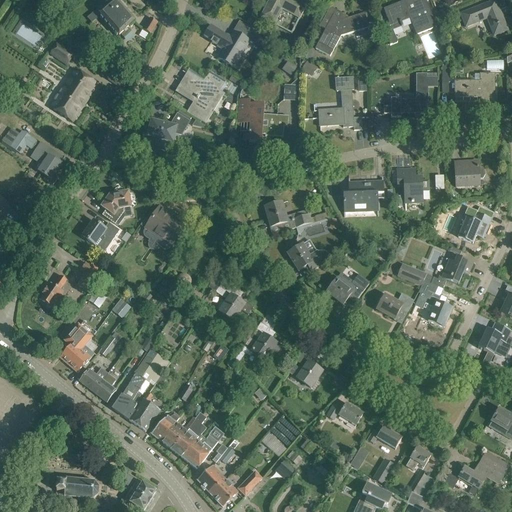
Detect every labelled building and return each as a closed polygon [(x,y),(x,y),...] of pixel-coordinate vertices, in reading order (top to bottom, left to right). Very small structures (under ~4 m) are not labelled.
[(114,0),(99,15),(119,36),(120,35),(124,39),(131,32),(128,28),(134,22),(114,0)] [(274,0),(273,2),(269,0),(260,17),(273,24),(282,8),(301,17),(307,6),(296,0),(274,0)] [(417,35),(433,29),(421,0),(402,0),(403,2),(384,9),(390,25),(386,26),(390,46),(397,43),(393,31),(403,27),(401,22),(410,19),(417,35)] [(506,8),(503,0),(494,0),(490,2),(490,3),(486,4),(461,14),(466,27),(473,24),(471,21),(485,15),(494,36),(508,31),(499,11),(506,8)] [(319,27),(325,30),(315,49),(330,57),(341,37),(369,28),(365,14),(342,20),(333,16),(331,19),(326,15),(319,27)] [(157,23),(150,19),(143,30),(150,35),(157,23)] [(18,28),(16,32),(35,42),(40,33),(23,24),(20,29),(18,28)] [(52,34),(61,40),(66,32),(56,26),(52,34)] [(234,33),(231,38),(211,26),(204,37),(224,49),(218,59),(233,68),(250,42),(233,32),(234,33)] [(435,31),(421,35),(428,58),(442,54),(435,31)] [(67,65),(75,54),(59,43),(51,54),(67,65)] [(304,61),(309,50),(305,48),(302,55),(294,52),(293,56),(304,61)] [(309,52),(305,59),(310,62),(314,55),(315,53),(310,50),(309,52)] [(307,61),(302,71),(313,76),(318,67),(307,61)] [(505,69),(504,61),(487,61),(487,70),(505,69)] [(441,66),(442,79),(450,79),(449,66),(441,66)] [(87,101),(97,85),(76,71),(51,109),(72,123),(82,108),(80,107),(85,100),(87,101)] [(227,85),(211,75),(205,85),(183,72),(182,72),(191,77),(181,94),(196,103),(189,113),(201,120),(203,117),(208,120),(222,97),(226,99),(226,98),(218,93),(224,83),(227,85)] [(401,114),(428,114),(428,102),(428,87),(438,87),(438,78),(427,78),(427,75),(418,75),(418,100),(400,100),(400,102),(392,102),(392,107),(384,107),(384,115),(391,115),(391,118),(401,118),(401,114)] [(481,102),(494,102),(494,75),(481,75),(481,82),(456,82),(456,99),(457,99),(457,98),(481,98),(481,102)] [(354,131),(363,131),(362,118),(353,119),(351,90),(354,90),(354,79),(337,80),(337,92),(341,92),(342,111),(320,112),(321,126),(343,125),(343,129),(344,129),(344,127),(349,127),(349,128),(354,128),(354,131)] [(264,106),(249,105),(249,102),(250,102),(240,101),(238,119),(245,120),(245,123),(251,124),(250,134),(249,133),(249,140),(250,140),(250,142),(261,143),(262,133),(265,133),(265,137),(283,138),(284,124),(287,124),(287,128),(288,128),(288,117),(263,115),(264,106)] [(189,122),(177,115),(170,126),(152,122),(150,127),(146,127),(142,145),(156,149),(159,139),(172,143),(174,134),(181,135),(189,122)] [(204,128),(195,122),(192,128),(202,131),(204,128)] [(4,138),(2,142),(10,148),(20,155),(26,146),(31,150),(37,141),(22,131),(20,134),(11,129),(4,138)] [(46,176),(43,180),(52,185),(52,186),(62,171),(61,172),(58,170),(61,165),(64,159),(40,143),(31,157),(39,162),(40,160),(45,163),(39,172),(46,176)] [(478,162),(455,164),(456,188),(464,188),(464,185),(478,184),(478,187),(480,187),(479,179),(483,179),(485,175),(484,171),(482,168),(478,168),(478,162)] [(399,172),(397,172),(398,182),(398,184),(398,193),(400,192),(400,188),(403,188),(404,204),(408,204),(423,203),(423,199),(422,192),(429,191),(429,181),(422,182),(422,179),(415,179),(415,174),(411,174),(411,171),(399,172)] [(435,176),(436,190),(445,190),(444,175),(435,176)] [(349,196),(343,196),(344,218),(345,218),(345,213),(355,212),(355,206),(365,205),(366,212),(377,211),(377,217),(379,217),(378,195),(384,195),(383,178),(382,178),(382,182),(364,183),(364,185),(358,185),(358,183),(350,184),(350,180),(349,180),(349,196)] [(109,197),(102,207),(106,211),(113,215),(109,221),(118,227),(124,218),(132,216),(131,208),(130,205),(133,204),(134,202),(134,199),(133,197),(131,196),(129,196),(128,194),(124,195),(124,194),(123,191),(121,190),(118,190),(116,191),(115,193),(114,195),(114,196),(109,197)] [(10,239),(18,229),(0,213),(0,212),(7,204),(0,198),(0,229),(1,230),(0,231),(1,231),(10,238),(9,239),(10,239)] [(284,232),(296,228),(303,227),(303,229),(314,226),(313,224),(335,217),(332,207),(324,209),(325,214),(315,216),(315,218),(311,219),(308,210),(292,215),(286,217),(282,204),(265,208),(271,228),(282,225),(284,232)] [(162,207),(161,207),(144,232),(144,234),(144,235),(144,236),(145,237),(147,238),(148,239),(150,239),(151,238),(152,237),(153,236),(162,243),(161,244),(161,245),(161,246),(162,248),(163,249),(164,250),(165,250),(166,250),(168,250),(169,249),(170,249),(183,228),(181,230),(167,221),(172,214),(171,213),(170,215),(160,209),(162,207)] [(466,219),(458,238),(473,244),(476,236),(484,239),(491,221),(484,217),(486,212),(494,215),(494,214),(479,208),(478,212),(468,208),(464,218),(466,219)] [(112,242),(119,231),(109,224),(105,230),(93,222),(82,237),(95,246),(103,235),(112,242)] [(306,269),(309,274),(332,260),(329,254),(327,252),(325,251),(323,251),(321,251),(320,251),(309,257),(302,246),(300,244),(298,243),(297,243),(295,243),(294,244),(292,245),(292,246),(292,247),(292,249),(293,251),(288,255),(299,272),(304,269),(306,269)] [(354,248),(349,253),(354,258),(359,253),(354,248)] [(403,265),(398,277),(421,286),(422,287),(424,281),(444,289),(443,288),(446,281),(458,286),(463,274),(470,277),(470,276),(467,275),(472,264),(474,265),(475,265),(466,261),(457,257),(454,263),(446,259),(446,260),(447,260),(449,261),(442,278),(440,277),(439,277),(438,280),(426,275),(403,265)] [(80,279),(91,286),(101,270),(91,263),(88,267),(85,264),(81,270),(84,273),(80,279)] [(60,291),(67,281),(61,276),(54,286),(51,284),(47,290),(47,289),(43,295),(40,300),(52,309),(63,293),(60,291)] [(351,295),(357,300),(366,289),(354,280),(348,288),(337,280),(327,293),(343,306),(351,295)] [(239,292),(223,281),(215,293),(228,301),(220,313),(233,322),(241,309),(249,314),(253,308),(246,303),(244,305),(235,298),(239,292)] [(101,286),(97,283),(97,284),(95,284),(85,299),(99,309),(110,294),(100,287),(101,286)] [(511,288),(508,287),(504,293),(510,296),(502,313),(501,313),(501,314),(510,318),(510,319),(511,319),(511,288)] [(440,304),(443,297),(423,289),(415,306),(416,306),(416,305),(424,307),(425,305),(434,308),(432,313),(433,314),(430,322),(429,321),(428,321),(444,328),(452,309),(440,304)] [(397,303),(385,296),(377,311),(395,320),(400,310),(407,314),(414,301),(402,295),(397,303)] [(250,357),(253,353),(266,362),(272,353),(281,360),(287,352),(271,340),(274,336),(271,334),(272,331),(261,323),(235,360),(240,363),(246,354),(250,357)] [(487,329),(478,349),(487,353),(493,356),(494,352),(495,353),(503,357),(505,358),(510,348),(511,343),(511,338),(509,338),(509,337),(511,332),(496,325),(492,332),(487,329)] [(112,338),(99,353),(106,358),(118,343),(112,338)] [(69,366),(85,347),(76,339),(71,345),(71,344),(66,350),(67,351),(61,357),(65,360),(65,362),(69,366)] [(147,354),(153,345),(146,341),(140,350),(147,354)] [(90,360),(94,355),(85,347),(69,366),(73,370),(75,369),(79,372),(84,366),(85,366),(90,361),(90,360)] [(220,347),(216,353),(221,357),(223,359),(227,352),(225,351),(220,347)] [(135,374),(136,375),(122,397),(112,410),(129,421),(135,412),(133,411),(137,407),(141,402),(139,400),(141,396),(142,396),(150,384),(154,387),(156,385),(161,377),(170,364),(150,351),(135,374)] [(305,368),(297,379),(311,389),(323,372),(312,365),(317,359),(305,351),(297,362),(305,368)] [(79,383),(93,393),(108,375),(101,370),(96,376),(89,371),(79,383)] [(116,381),(108,375),(93,393),(106,404),(116,392),(111,388),(116,381)] [(161,377),(156,385),(162,389),(168,382),(166,381),(169,378),(165,375),(162,379),(161,377)] [(340,387),(343,389),(345,378),(340,375),(335,383),(340,387)] [(186,385),(178,399),(185,403),(194,390),(186,385)] [(261,388),(255,394),(262,401),(268,395),(261,388)] [(143,401),(135,412),(129,421),(145,433),(160,412),(147,403),(152,396),(147,393),(143,400),(143,401)] [(337,415),(348,422),(347,424),(355,429),(363,415),(346,405),(342,411),(340,410),(340,409),(334,406),(327,417),(333,420),(337,415)] [(492,422),(491,423),(503,430),(503,429),(507,431),(505,435),(505,436),(504,436),(511,440),(511,418),(508,416),(509,415),(508,414),(499,410),(492,422)] [(161,443),(176,424),(180,419),(174,414),(163,420),(151,435),(161,443)] [(187,433),(172,451),(182,459),(200,436),(201,436),(207,429),(201,425),(206,419),(200,414),(195,420),(194,420),(198,424),(192,433),(189,430),(187,433)] [(176,424),(161,443),(172,451),(187,433),(189,430),(192,433),(198,424),(194,420),(195,420),(193,419),(184,430),(176,424)] [(373,445),(377,439),(395,451),(402,439),(383,428),(379,434),(374,431),(367,441),(373,445)] [(268,434),(261,443),(280,456),(286,448),(268,434)] [(200,436),(182,459),(197,470),(218,443),(209,436),(206,440),(201,436),(200,436)] [(307,454),(314,446),(308,441),(301,449),(307,454)] [(222,447),(216,454),(218,455),(221,458),(222,457),(224,454),(226,451),(222,447)] [(350,465),(358,470),(369,452),(360,447),(350,465)] [(222,457),(221,458),(227,463),(234,453),(229,448),(226,451),(224,454),(222,457)] [(418,464),(424,468),(431,456),(417,448),(406,467),(413,472),(418,464)] [(296,465),(298,465),(303,459),(294,451),(288,458),(296,465)] [(464,469),(461,474),(453,469),(444,484),(453,490),(459,479),(473,487),(469,493),(475,497),(486,477),(498,484),(498,485),(509,467),(486,453),(482,460),(483,461),(482,463),(481,462),(477,469),(480,471),(477,476),(464,469)] [(396,467),(385,460),(373,479),(384,486),(396,467)] [(290,477),(294,473),(284,463),(280,468),(290,477)] [(197,481),(210,495),(225,480),(213,467),(197,481)] [(263,480),(255,472),(237,490),(245,497),(263,480)] [(422,487),(428,477),(421,473),(411,490),(425,498),(429,491),(422,487)] [(57,483),(56,492),(54,504),(42,503),(42,505),(43,505),(42,507),(63,511),(72,511),(73,508),(74,506),(58,504),(59,499),(61,500),(64,501),(67,502),(70,502),(77,501),(79,501),(77,501),(77,499),(78,499),(78,500),(79,500),(79,499),(92,500),(93,501),(94,501),(93,500),(97,496),(99,496),(99,495),(98,495),(99,489),(100,489),(100,488),(98,488),(95,483),(96,482),(94,481),(94,483),(81,481),(81,480),(80,480),(80,481),(79,481),(79,479),(81,479),(79,479),(76,477),(73,476),(69,476),(66,476),(62,477),(61,477),(62,477),(62,480),(60,480),(60,484),(57,483)] [(238,494),(225,480),(210,495),(223,508),(238,494)] [(130,504),(143,511),(145,509),(147,510),(156,496),(154,495),(156,492),(142,484),(136,481),(125,500),(130,504)] [(261,485),(249,498),(256,504),(268,492),(261,485)] [(368,498),(361,511),(374,511),(376,509),(381,511),(384,505),(387,507),(392,496),(367,485),(362,495),(368,498)] [(408,503),(407,504),(422,511),(442,511),(427,505),(428,501),(412,493),(408,503)]
